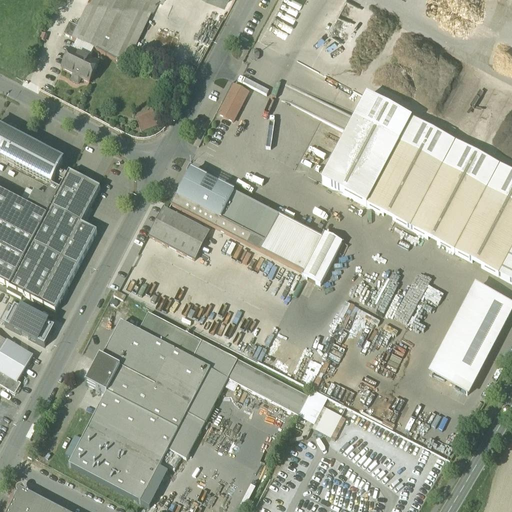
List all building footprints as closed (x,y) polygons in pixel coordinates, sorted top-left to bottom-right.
[(158,0),(91,0),(78,29),(73,40),(72,41),(94,52),(127,67),(158,0)] [(78,29),(69,24),(64,36),(73,40),(78,29)] [(94,52),(78,44),(72,55),(71,54),(62,72),(74,78),(73,80),(78,83),(80,80),(89,85),(98,67),(89,63),(94,52)] [(256,53),(253,52),(249,59),(252,62),(255,62),(258,60),(259,56),(256,53)] [(248,96),(233,88),(226,103),(240,110),(248,96)] [(511,175),(367,99),(355,122),(322,185),(511,285),(511,175)] [(240,110),(226,103),(219,117),(233,124),(240,110)] [(154,105),(134,113),(141,131),(161,123),(154,105)] [(63,165),(12,139),(14,137),(7,133),(6,135),(0,132),(0,159),(51,187),(52,187),(56,179),(64,183),(67,178),(59,173),(63,165)] [(60,191),(9,289),(7,293),(21,300),(23,297),(55,314),(97,234),(81,226),(100,191),(69,174),(67,178),(64,183),(60,191)] [(207,182),(191,174),(184,187),(184,188),(182,192),(181,192),(182,192),(178,200),(176,199),(171,208),(216,231),(227,210),(200,196),(207,182)] [(24,206),(0,193),(0,284),(9,289),(60,191),(52,187),(51,187),(45,199),(34,193),(29,203),(26,202),(24,206)] [(279,219),(234,196),(227,210),(216,231),(247,247),(252,238),(265,246),(279,219)] [(212,229),(171,208),(168,214),(209,235),(212,229)] [(168,214),(164,211),(150,239),(195,262),(209,235),(168,214)] [(322,241),(279,219),(265,246),(252,238),(247,247),(303,276),(322,241)] [(303,276),(302,279),(320,289),(342,246),(324,236),(322,241),(303,276)] [(511,314),(511,305),(475,287),(428,377),(469,398),(511,314)] [(20,311),(14,308),(4,328),(10,331),(10,332),(38,346),(45,349),(55,329),(49,326),(50,325),(21,309),(20,311)] [(308,400),(148,316),(139,334),(210,372),(228,382),(299,419),(308,400)] [(142,415),(106,397),(69,468),(141,505),(168,453),(178,435),(177,435),(189,413),(196,417),(204,400),(197,397),(210,372),(139,334),(121,325),(102,361),(155,389),(142,415)] [(33,359),(0,339),(0,388),(15,397),(21,386),(18,384),(33,359)] [(155,389),(102,361),(100,360),(86,386),(106,397),(142,415),(155,389)] [(196,417),(189,413),(177,435),(178,435),(168,453),(186,462),(228,382),(210,372),(197,397),(204,400),(196,417)] [(313,392),(308,400),(299,419),(314,427),(324,408),(328,400),(313,392)] [(342,417),(324,408),(314,427),(313,429),(332,438),(342,417)] [(58,511),(38,501),(38,500),(30,495),(29,496),(27,496),(28,494),(26,493),(25,494),(24,494),(23,496),(22,496),(20,497),(19,496),(18,496),(17,498),(16,497),(13,502),(15,502),(14,504),(13,503),(8,511),(58,511)]
